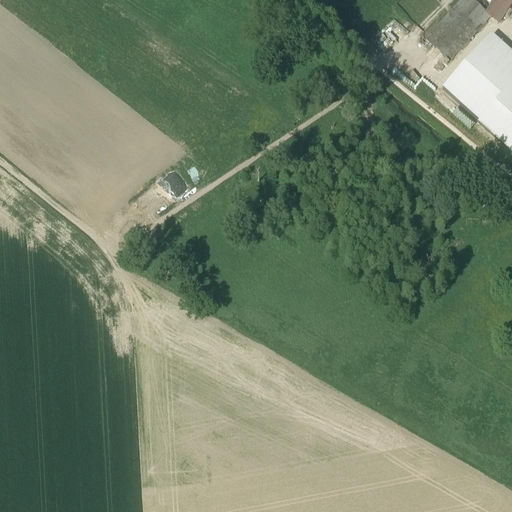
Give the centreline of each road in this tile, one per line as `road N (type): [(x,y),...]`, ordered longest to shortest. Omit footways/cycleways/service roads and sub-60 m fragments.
road 1 (track): [(0,160),(117,257),(357,97),(452,0)]
road 2 (track): [(298,0),(511,169)]
